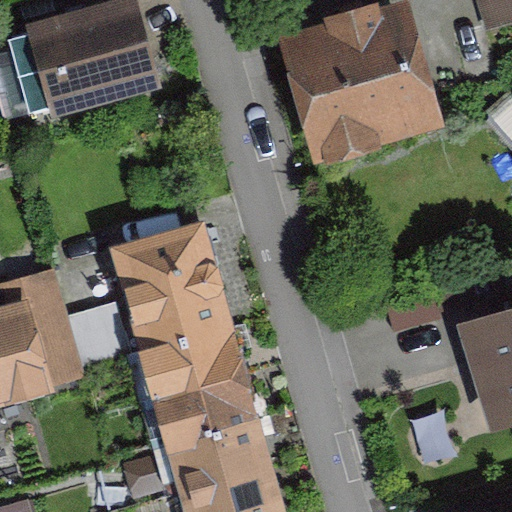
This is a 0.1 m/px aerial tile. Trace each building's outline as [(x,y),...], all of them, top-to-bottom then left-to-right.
[(137,0),(121,0),(28,24),(53,118),(161,90),(137,0)] [(511,0),(479,0),(489,31),(511,24),(511,0)] [(410,6),(279,44),(315,167),(447,129),(410,6)] [(112,255),(139,350),(231,324),(205,230),(112,255)] [(0,291),(5,309),(0,310),(0,405),(85,382),(54,270),(0,284),(0,291)] [(511,313),(458,330),(491,436),(511,429),(511,313)] [(244,370),(231,324),(139,350),(151,397),(244,370)] [(257,417),(244,370),(151,397),(164,443),(257,417)] [(270,463),(257,417),(164,443),(177,489),(270,463)] [(274,511),(283,510),(270,463),(177,489),(183,511),(274,511)] [(29,511),(26,500),(0,506),(0,511),(29,511)]
